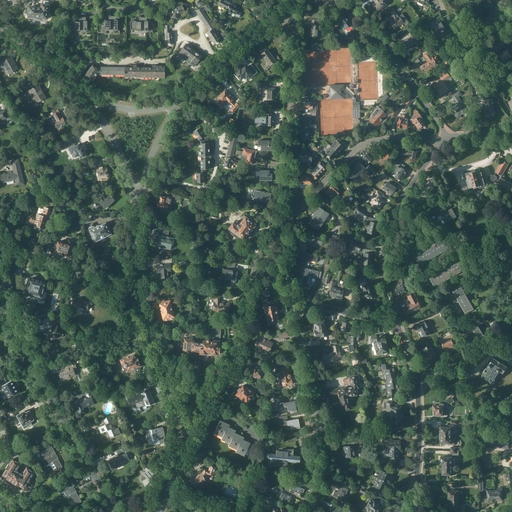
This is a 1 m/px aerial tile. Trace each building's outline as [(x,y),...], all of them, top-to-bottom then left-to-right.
[(225,9),(227,10),(230,3),(225,1),(225,0),(221,0),(218,6),(222,8),(222,9),(225,10),(225,9)] [(375,0),(376,2),(373,5),(377,11),(386,5),(382,0),(375,0)] [(48,1),(42,1),(41,9),(29,7),(29,12),(28,11),(26,13),(26,14),(28,15),(28,17),(30,17),(31,18),(33,18),(33,17),(42,18),(42,19),(44,19),(45,18),(47,19),(48,1)] [(235,15),(239,17),(241,13),(237,11),(240,6),(236,5),(235,6),(230,3),(227,10),(228,11),(228,12),(231,14),(232,13),(235,15)] [(182,6),(171,10),(173,15),(173,19),(177,19),(177,14),(184,11),(182,6)] [(390,23),(388,24),(392,31),(407,21),(403,14),(398,17),(395,12),(393,13),(391,15),(389,16),(391,19),(392,18),(393,21),(391,22),(390,21),(390,22),(390,23)] [(351,25),(344,14),(337,19),(342,26),(344,29),(345,29),(347,32),(353,28),(351,25)] [(101,20),(100,20),(100,21),(100,29),(105,29),(105,30),(110,30),(110,29),(114,29),(115,30),(115,29),(117,29),(117,30),(117,21),(116,21),(116,16),(110,16),(110,15),(109,15),(107,15),(107,18),(108,18),(108,21),(105,21),(105,20),(101,20)] [(75,21),(71,21),(69,21),(69,22),(69,30),(74,30),(74,31),(80,31),(80,30),(83,30),(85,30),(87,30),(87,31),(87,22),(86,22),(86,17),(80,17),(80,16),(79,16),(77,16),(77,19),(78,19),(78,22),(75,22),(75,21)] [(130,22),(130,30),(135,30),(135,31),(141,31),(141,30),(144,30),(144,31),(146,31),(146,30),(147,30),(147,31),(148,31),(148,22),(146,22),(147,17),(141,17),(139,17),(139,16),(138,16),(138,19),(139,19),(139,22),(136,22),(136,21),(132,21),(130,21),(130,22)] [(319,22),(319,18),(311,18),(311,22),(312,22),(311,31),(310,31),(310,36),(312,36),(312,37),(313,37),(313,36),(318,37),(319,26),(316,26),(316,22),(319,22)] [(437,25),(434,27),(439,35),(441,37),(444,35),(442,33),(447,29),(440,19),(437,21),(435,23),(437,25)] [(212,29),(209,31),(207,33),(214,44),(215,43),(216,44),(218,43),(218,42),(220,41),(219,39),(218,38),(212,29)] [(94,31),(92,31),(68,33),(61,34),(62,44),(64,61),(69,61),(68,54),(70,51),(88,49),(88,51),(108,49),(115,49),(147,50),(147,33),(108,31),(94,31)] [(412,49),(411,47),(419,42),(415,35),(416,35),(413,31),(408,35),(410,38),(403,42),(404,43),(402,44),(406,50),(409,49),(410,50),(412,49)] [(180,51),(177,55),(182,58),(184,55),(190,47),(189,46),(188,47),(185,44),(180,51)] [(184,55),(182,58),(186,61),(188,58),(194,50),(191,48),(191,47),(190,47),(184,55)] [(273,58),(267,50),(265,52),(261,47),(258,49),(262,54),(261,54),(264,58),(264,59),(265,61),(266,61),(269,66),(276,61),(277,62),(280,60),(277,56),(273,58)] [(188,58),(186,61),(190,64),(198,53),(197,52),(197,53),(194,50),(188,58)] [(501,64),(511,57),(511,53),(510,55),(507,50),(500,54),(502,59),(500,61),(501,64)] [(424,65),(420,67),(425,74),(438,65),(437,64),(440,62),(436,56),(433,58),(428,51),(424,55),(428,61),(425,62),(426,63),(423,64),(424,65)] [(198,53),(190,64),(194,67),(196,64),(197,63),(199,60),(202,57),(199,54),(199,53),(198,53)] [(461,54),(457,57),(460,59),(457,62),(467,74),(470,72),(471,73),(474,70),(473,69),(476,67),(466,54),(464,56),(461,54)] [(18,69),(11,57),(0,63),(3,67),(4,66),(9,74),(18,69)] [(452,64),(446,68),(438,74),(442,80),(433,86),(437,92),(439,95),(440,96),(441,96),(446,92),(447,93),(452,90),(448,83),(456,77),(457,80),(461,78),(461,77),(452,64)] [(164,69),(164,66),(155,66),(152,66),(152,68),(136,68),(136,65),(133,65),(133,68),(98,67),(97,69),(92,65),(85,76),(92,81),(93,80),(94,80),(96,78),(95,77),(97,74),(101,74),(101,76),(102,76),(102,74),(112,74),(112,75),(113,75),(113,74),(123,74),(123,76),(124,76),(124,77),(129,77),(129,78),(132,78),(132,77),(164,77),(164,72),(164,69)] [(252,74),(256,71),(251,66),(247,69),(245,67),(241,70),(240,69),(239,70),(238,69),(235,72),(236,73),(235,73),(237,76),(237,77),(238,77),(240,80),(245,76),(249,80),(253,76),(252,74)] [(46,98),(39,85),(28,91),(30,95),(31,95),(36,103),(41,100),(42,101),(43,100),(42,100),(46,98)] [(245,92),(241,87),(238,90),(242,94),(244,96),(246,94),(244,92),(245,92)] [(330,88),(327,91),(330,94),(331,98),(331,99),(336,99),(342,99),(345,98),(345,99),(350,99),(350,98),(351,98),(352,99),(352,103),(353,114),(353,118),(354,118),(354,120),(353,120),(353,128),(355,128),(360,123),(359,120),(358,120),(358,118),(361,118),(361,114),(360,114),(360,111),(360,110),(359,102),(355,103),(355,99),(343,88),(341,88),(341,87),(336,88),(330,88)] [(274,102),(275,89),(264,88),(264,101),(274,102)] [(218,98),(215,102),(221,107),(224,104),(225,105),(229,101),(230,101),(231,102),(234,98),(229,92),(228,93),(225,90),(217,97),(218,98)] [(459,92),(453,96),(457,102),(456,103),(457,103),(456,105),(455,105),(453,109),(456,110),(457,109),(458,109),(455,116),(459,118),(462,113),(463,114),(465,108),(466,109),(469,105),(460,101),(458,97),(461,95),(459,92)] [(386,94),(384,96),(379,101),(382,103),(388,97),(386,95),(386,94)] [(486,95),(478,96),(479,101),(483,100),(484,104),(483,104),(483,108),(484,108),(485,116),(490,115),(490,111),(491,111),(491,110),(493,110),(492,99),(486,100),(486,95)] [(315,97),(312,96),(312,100),(308,100),(308,98),(305,98),(305,99),(301,99),(301,104),(316,105),(316,104),(315,104),(315,97)] [(404,102),(404,103),(407,105),(409,106),(414,100),(412,99),(409,97),(407,99),(404,102)] [(236,103),(236,104),(230,110),(233,113),(239,106),(236,103)] [(301,108),(310,109),(310,112),(312,112),(315,112),(316,112),(316,105),(301,104),(300,105),(300,107),(301,108)] [(377,107),(373,112),(384,122),(389,116),(390,114),(394,116),(396,114),(399,109),(395,106),(392,112),(390,110),(388,110),(386,113),(382,109),(381,110),(377,107)] [(56,122),(54,123),(57,128),(62,125),(63,126),(65,125),(65,124),(66,124),(63,118),(61,119),(60,117),(58,113),(59,112),(57,109),(50,113),(52,117),(52,116),(56,122)] [(0,129),(1,130),(0,127),(0,120),(1,120),(3,119),(5,119),(5,118),(6,118),(7,121),(12,120),(9,110),(4,111),(2,112),(0,112),(0,129)] [(424,123),(418,114),(419,114),(417,111),(415,112),(414,110),(412,111),(414,114),(411,117),(412,118),(410,119),(412,123),(414,123),(417,128),(424,123)] [(371,114),(373,116),(369,120),(375,126),(377,127),(381,123),(382,124),(384,122),(373,112),(371,114)] [(407,122),(407,119),(406,118),(406,116),(402,115),(401,115),(400,118),(400,117),(400,118),(399,118),(398,122),(397,122),(396,126),(401,127),(401,126),(405,127),(407,122)] [(254,117),(254,123),(265,123),(265,122),(268,122),(268,126),(273,126),(273,123),(273,117),(273,116),(268,116),(268,119),(266,119),(265,119),(265,117),(262,117),(255,117),(254,117)] [(300,120),(300,128),(308,129),(308,125),(310,125),(310,120),(308,120),(300,120)] [(201,127),(193,132),(201,143),(203,143),(202,140),(205,138),(204,136),(201,131),(202,130),(201,127)] [(300,128),(299,139),(307,140),(308,129),(300,128)] [(338,138),(331,146),(338,153),(339,152),(340,152),(341,150),(341,149),(343,147),(344,147),(341,145),(340,144),(342,141),(338,138)] [(82,146),(81,147),(80,147),(79,144),(75,146),(74,147),(73,144),(74,144),(75,143),(72,139),(60,145),(63,150),(67,147),(69,149),(71,154),(72,153),(74,157),(76,156),(76,157),(77,156),(78,155),(80,158),(86,155),(83,151),(84,150),(83,150),(82,147),(82,146)] [(258,147),(261,147),(260,151),(272,151),(273,144),(268,144),(268,142),(270,142),(270,141),(258,140),(258,145),(258,147)] [(201,173),(196,173),(197,183),(205,183),(205,179),(204,179),(204,169),(210,169),(210,158),(211,158),(211,155),(209,155),(209,143),(203,143),(201,143),(201,173)] [(337,153),(338,153),(331,146),(329,144),(324,150),(331,156),(330,157),(333,159),(333,158),(335,156),(336,156),(337,154),(337,153)] [(416,152),(398,148),(397,155),(401,156),(402,154),(409,156),(409,158),(414,159),(415,157),(416,154),(415,154),(416,152)] [(236,151),(236,153),(236,154),(242,155),(241,159),(247,161),(246,163),(252,164),(254,157),(255,158),(256,151),(244,149),(243,151),(237,150),(236,151)] [(378,156),(380,162),(382,161),(386,160),(390,158),(387,150),(379,153),(380,155),(380,156),(378,156)] [(240,162),(233,158),(234,156),(227,154),(226,157),(225,160),(223,166),(231,168),(232,163),(238,166),(240,162)] [(366,154),(363,158),(367,163),(371,159),(366,154)] [(299,160),(299,162),(304,162),(304,165),(305,165),(305,166),(306,166),(313,166),(314,165),(315,164),(315,162),(313,162),(313,160),(311,160),(311,156),(307,156),(304,156),(301,156),(300,160),(299,160)] [(17,186),(23,184),(18,160),(11,162),(14,174),(12,174),(12,173),(1,176),(3,183),(6,182),(6,183),(13,181),(16,181),(17,186)] [(502,160),(495,172),(494,175),(493,175),(492,175),(492,176),(491,176),(491,177),(491,178),(491,179),(491,180),(492,180),(492,181),(493,181),(494,181),(495,185),(496,186),(511,196),(511,195),(511,184),(501,178),(509,164),(506,162),(507,162),(505,161),(502,160)] [(316,167),(315,168),(320,173),(322,170),(323,170),(324,170),(325,168),(325,167),(326,167),(320,162),(320,163),(319,162),(317,165),(318,165),(316,167)] [(347,175),(352,180),(360,171),(363,167),(358,162),(354,166),(354,167),(353,168),(353,169),(347,175)] [(368,173),(370,176),(371,175),(372,175),(375,172),(367,165),(364,168),(369,172),(368,173)] [(397,173),(395,176),(401,180),(404,175),(404,176),(405,174),(406,171),(401,168),(398,166),(394,171),(397,173)] [(108,174),(107,167),(103,168),(103,167),(96,168),(98,180),(102,179),(102,178),(108,177),(109,177),(109,176),(110,176),(109,175),(109,174),(108,174)] [(311,170),(309,173),(310,174),(315,179),(315,178),(316,179),(317,177),(317,176),(318,176),(317,175),(320,173),(315,168),(314,169),(312,171),(311,170)] [(259,180),(271,181),(272,174),(267,174),(267,172),(269,172),(269,171),(257,170),(257,175),(260,175),(259,180)] [(481,172),(480,173),(480,170),(474,171),(474,170),(471,171),(471,172),(471,171),(471,172),(466,174),(468,180),(467,180),(469,188),(468,188),(467,189),(468,191),(469,191),(475,190),(475,189),(475,188),(479,187),(479,188),(480,188),(485,187),(486,187),(487,185),(487,184),(485,183),(484,184),(483,177),(484,176),(484,175),(484,174),(484,173),(483,173),(483,172),(482,172),(481,172)] [(312,183),(312,181),(312,179),(313,178),(307,173),(306,174),(300,173),(300,175),(298,175),(298,178),(296,178),(296,180),(295,180),(295,186),(309,186),(309,183),(311,184),(311,183),(312,183)] [(392,194),(395,188),(393,186),(392,185),(387,182),(383,188),(386,190),(387,191),(392,194)] [(337,196),(336,195),(340,190),(333,184),(329,189),(326,192),(334,199),(337,196)] [(263,192),(254,190),(253,196),(251,196),(251,197),(252,197),(252,200),(265,202),(266,199),(270,200),(271,193),(265,192),(264,192),(263,192)] [(372,194),(370,197),(373,199),(371,203),(372,204),(370,206),(375,209),(376,208),(378,209),(382,204),(381,203),(383,201),(379,199),(381,195),(377,192),(375,195),(372,194)] [(108,206),(114,200),(108,194),(104,198),(102,197),(103,196),(101,194),(96,199),(106,209),(109,207),(108,206)] [(170,204),(171,198),(164,197),(160,196),(158,202),(157,202),(156,207),(166,209),(166,210),(170,211),(171,205),(170,204)] [(331,206),(337,212),(339,209),(334,203),(331,206)] [(369,218),(367,216),(369,213),(359,206),(354,213),(364,220),(363,221),(366,223),(367,221),(368,222),(369,218)] [(31,217),(29,221),(35,222),(34,224),(35,224),(35,225),(45,228),(48,217),(50,217),(52,210),(44,207),(41,216),(37,215),(36,218),(31,217)] [(328,214),(323,210),(319,208),(317,212),(315,211),(310,219),(311,220),(309,224),(318,230),(320,226),(321,227),(326,218),(328,214)] [(447,212),(445,209),(440,212),(446,223),(456,217),(454,213),(452,209),(447,212)] [(432,217),(429,218),(431,221),(433,226),(435,229),(446,223),(440,212),(434,215),(434,216),(436,218),(433,220),(432,217)] [(257,222),(254,220),(251,218),(250,220),(244,215),(239,222),(236,220),(233,224),(232,223),(229,228),(239,235),(236,238),(241,242),(243,239),(244,239),(246,238),(246,237),(247,236),(247,235),(246,234),(250,229),(251,229),(252,228),(253,228),(254,227),(254,226),(255,225),(254,225),(257,222)] [(369,218),(368,222),(369,222),(366,233),(375,235),(378,224),(376,223),(377,220),(370,218),(369,218)] [(88,228),(88,229),(89,229),(95,242),(96,241),(96,242),(97,242),(98,242),(98,241),(99,241),(99,240),(99,239),(106,236),(106,237),(107,237),(108,237),(108,236),(109,236),(110,235),(110,234),(105,223),(99,226),(98,225),(96,226),(95,228),(93,224),(87,226),(88,228)] [(158,242),(156,241),(155,247),(159,247),(159,248),(160,248),(170,250),(171,244),(173,244),(174,239),(167,238),(169,231),(160,230),(158,242)] [(327,233),(324,239),(337,244),(339,237),(327,233)] [(297,251),(300,252),(306,253),(308,245),(316,247),(316,245),(321,247),(323,242),(300,236),(299,239),(300,239),(297,251)] [(441,253),(452,247),(446,236),(435,242),(441,253)] [(64,254),(69,256),(70,256),(71,256),(71,255),(72,250),(71,250),(72,246),(73,241),(68,240),(67,244),(58,242),(57,244),(56,244),(55,245),(54,249),(54,250),(54,251),(55,252),(60,253),(60,254),(60,255),(63,255),(64,255),(64,254)] [(362,253),(363,250),(363,249),(360,248),(362,245),(351,240),(347,248),(358,253),(358,254),(360,255),(362,253)] [(441,253),(435,242),(430,245),(432,248),(427,251),(431,259),(441,253)] [(431,259),(427,251),(425,248),(420,251),(421,254),(416,257),(419,262),(420,265),(431,259)] [(364,250),(363,249),(363,250),(362,253),(363,253),(363,265),(371,266),(372,254),(372,250),(364,250)] [(238,254),(231,252),(230,261),(237,262),(238,254)] [(305,269),(305,268),(307,260),(316,263),(318,256),(306,253),(300,252),(300,255),(301,255),(298,267),(301,267),(305,269)] [(171,258),(162,259),(163,264),(156,265),(157,265),(157,271),(157,272),(160,272),(161,278),(167,277),(167,278),(168,278),(167,271),(171,271),(171,270),(170,270),(170,264),(172,264),(171,258)] [(456,274),(467,268),(461,258),(450,264),(456,274)] [(223,269),(222,273),(223,273),(222,279),(224,279),(225,280),(226,279),(230,280),(231,280),(231,279),(236,280),(237,271),(234,270),(231,270),(232,268),(234,268),(235,263),(233,262),(228,262),(227,267),(227,269),(223,269)] [(456,274),(450,264),(445,267),(446,270),(441,273),(446,280),(456,274)] [(305,269),(301,267),(300,270),(302,271),(299,282),(306,284),(308,276),(320,278),(321,272),(305,268),(305,269)] [(446,280),(441,273),(440,270),(434,273),(436,276),(431,279),(433,283),(435,286),(446,280)] [(31,279),(30,279),(26,295),(36,297),(36,296),(41,297),(44,288),(45,288),(47,287),(47,284),(47,283),(45,283),(45,282),(43,282),(42,281),(41,281),(40,281),(39,282),(35,281),(35,280),(33,279),(32,279),(31,279)] [(396,287),(394,288),(398,297),(402,295),(402,294),(406,292),(404,288),(405,287),(404,285),(403,286),(403,284),(404,284),(402,279),(398,281),(399,284),(396,285),(396,287)] [(335,297),(337,289),(334,288),(335,282),(331,281),(329,290),(327,289),(326,294),(331,296),(335,297)] [(340,289),(337,289),(335,297),(338,298),(341,298),(342,292),(342,290),(344,291),(346,285),(341,284),(340,289)] [(373,286),(365,287),(367,299),(375,298),(373,286)] [(457,297),(454,299),(457,304),(467,298),(461,288),(458,289),(454,292),(457,297)] [(261,292),(261,294),(262,297),(263,303),(268,302),(267,296),(269,296),(268,290),(261,292)] [(407,306),(411,313),(421,308),(417,301),(419,300),(415,292),(407,297),(409,301),(410,302),(407,304),(408,306),(407,306)] [(209,296),(209,297),(210,297),(214,297),(213,300),(215,300),(215,303),(214,303),(213,313),(229,314),(229,310),(230,307),(229,307),(229,303),(223,303),(223,304),(220,303),(221,296),(220,296),(220,297),(209,296)] [(164,298),(159,300),(159,303),(160,305),(159,305),(160,307),(160,308),(162,314),(162,315),(162,316),(163,317),(164,321),(174,319),(171,306),(180,303),(179,299),(170,301),(169,300),(165,301),(164,298)] [(467,298),(457,304),(460,310),(463,308),(466,313),(470,311),(473,309),(467,298)] [(71,306),(85,309),(86,305),(91,306),(92,302),(82,299),(81,301),(73,299),(71,306)] [(278,314),(276,304),(269,306),(269,304),(264,306),(264,307),(263,307),(264,313),(265,313),(267,322),(278,319),(278,318),(279,317),(278,315),(277,314),(278,314)] [(48,329),(49,329),(44,331),(47,338),(51,337),(52,339),(57,337),(56,336),(60,334),(57,326),(55,323),(60,321),(59,318),(50,321),(51,325),(52,324),(54,327),(52,328),(52,327),(48,329)] [(313,330),(325,328),(326,328),(326,324),(324,324),(323,319),(317,320),(317,319),(316,319),(315,319),(314,319),(314,320),(313,320),(313,321),(314,322),(313,322),(314,327),(313,327),(313,330)] [(427,324),(425,321),(415,326),(418,331),(421,330),(424,337),(432,333),(430,329),(431,329),(427,323),(427,324)] [(341,327),(341,331),(351,332),(351,326),(349,326),(349,323),(344,322),(344,324),(342,324),(342,327),(341,327)] [(470,330),(469,329),(466,331),(471,338),(473,336),(477,341),(483,337),(480,332),(481,331),(477,326),(473,328),(470,330)] [(216,355),(217,355),(217,353),(219,353),(219,351),(220,351),(220,350),(220,340),(218,340),(218,335),(220,335),(221,329),(206,328),(205,334),(210,335),(210,336),(208,335),(208,338),(210,338),(210,341),(206,341),(205,340),(204,340),(203,340),(203,343),(194,342),(194,340),(193,339),(184,338),(183,348),(182,349),(182,351),(183,352),(183,353),(192,354),(192,353),(201,354),(202,355),(203,355),(205,354),(206,354),(206,352),(211,352),(211,354),(212,354),(213,355),(215,355),(216,355)] [(315,337),(315,339),(321,338),(321,337),(329,335),(328,331),(326,332),(325,328),(313,330),(313,331),(314,331),(314,334),(313,334),(313,335),(313,336),(313,337),(314,337),(315,337)] [(452,340),(455,338),(452,331),(449,332),(450,335),(446,337),(447,338),(444,339),(444,341),(441,343),(442,345),(445,352),(455,347),(452,340)] [(256,342),(255,345),(268,352),(270,349),(271,348),(271,347),(273,343),(269,341),(270,339),(267,337),(267,336),(263,334),(262,337),(259,335),(257,341),(256,340),(256,342)] [(372,347),(387,344),(387,343),(386,343),(385,340),(386,340),(387,339),(387,338),(386,337),(385,337),(382,338),(382,335),(379,336),(379,337),(376,338),(376,335),(371,336),(371,339),(372,343),(373,347),(372,347)] [(387,353),(387,352),(386,347),(388,347),(387,346),(387,344),(372,347),(373,349),(373,351),(375,350),(376,354),(382,353),(383,354),(383,355),(384,355),(385,355),(386,355),(387,354),(387,353)] [(431,345),(424,348),(427,356),(432,354),(434,358),(437,356),(436,352),(434,353),(431,345)] [(333,346),(332,346),(334,353),(329,354),(329,355),(327,355),(327,354),(322,355),(324,365),(329,364),(328,361),(330,361),(330,362),(341,360),(339,352),(338,346),(333,346)] [(105,349),(94,353),(99,366),(110,362),(105,349)] [(135,368),(140,366),(137,358),(136,359),(134,354),(120,360),(122,365),(123,365),(126,373),(130,371),(131,370),(135,368)] [(69,377),(75,374),(73,369),(76,368),(75,364),(74,365),(73,362),(78,360),(75,355),(68,357),(70,363),(71,363),(72,366),(66,368),(67,369),(58,372),(59,374),(60,378),(61,380),(66,378),(66,379),(69,377)] [(506,368),(506,367),(504,365),(505,364),(502,362),(501,363),(499,362),(494,358),(490,364),(490,363),(488,366),(486,369),(486,368),(483,372),(484,372),(482,376),(491,382),(495,376),(495,377),(499,370),(503,372),(503,371),(504,371),(504,370),(505,370),(505,369),(506,368)] [(396,373),(395,368),(389,369),(388,363),(380,365),(382,370),(383,370),(383,371),(382,372),(383,375),(384,375),(385,380),(396,378),(395,374),(396,373)] [(255,366),(253,378),(259,379),(260,375),(261,375),(262,371),(261,371),(261,367),(262,365),(255,364),(255,366)] [(268,379),(278,377),(288,375),(287,370),(288,370),(290,369),(289,366),(288,367),(288,366),(279,368),(280,371),(279,371),(279,373),(280,373),(281,374),(275,376),(275,372),(269,373),(270,377),(268,377),(268,379)] [(289,375),(288,375),(278,377),(280,387),(292,384),(291,379),(290,379),(290,375),(289,375)] [(3,385),(2,385),(8,397),(19,392),(12,380),(8,382),(7,381),(5,376),(0,378),(0,383),(1,383),(3,385)] [(349,408),(352,407),(351,403),(348,404),(347,396),(359,394),(356,376),(349,377),(351,384),(349,385),(349,386),(345,387),(345,388),(329,391),(330,394),(338,393),(338,397),(339,398),(341,409),(345,409),(346,410),(347,410),(348,410),(349,410),(349,409),(349,408)] [(388,396),(394,394),(392,389),(399,387),(398,381),(397,381),(396,378),(385,380),(386,384),(386,385),(387,389),(386,390),(388,396)] [(235,395),(243,401),(244,400),(247,402),(255,392),(251,389),(249,390),(244,385),(240,389),(240,388),(237,391),(238,392),(235,395)] [(94,404),(91,396),(92,396),(89,388),(84,390),(86,397),(74,401),(77,409),(79,412),(84,410),(83,408),(94,404)] [(141,393),(132,397),(132,396),(127,398),(130,405),(134,404),(134,402),(143,399),(146,406),(154,403),(149,390),(143,392),(143,393),(142,394),(141,393)] [(450,397),(446,401),(449,405),(454,400),(452,398),(450,397)] [(289,411),(297,410),(295,401),(287,402),(284,403),(283,398),(274,399),(276,409),(284,407),(284,408),(288,408),(289,411)] [(388,412),(389,416),(403,415),(402,415),(402,410),(401,411),(401,407),(391,407),(391,405),(393,405),(392,402),(386,402),(386,403),(383,404),(383,409),(386,409),(386,412),(388,412)] [(440,402),(433,402),(433,407),(433,410),(433,412),(434,412),(434,415),(445,416),(445,415),(447,415),(447,410),(444,410),(444,404),(440,404),(440,402)] [(24,411),(17,416),(15,418),(16,421),(18,420),(19,422),(20,422),(23,426),(26,424),(27,427),(32,424),(30,421),(33,420),(31,416),(31,415),(29,411),(25,413),(24,411)] [(287,421),(286,415),(278,417),(280,426),(287,425),(288,426),(291,425),(292,429),(300,428),(298,418),(290,420),(287,421)] [(403,415),(389,416),(387,416),(387,430),(394,429),(393,426),(391,426),(391,424),(401,423),(401,420),(402,420),(402,415),(403,415)] [(108,423),(98,427),(101,433),(108,430),(109,433),(108,433),(110,438),(113,436),(114,437),(115,436),(114,436),(117,435),(116,435),(120,433),(118,428),(115,429),(110,416),(103,419),(105,422),(107,421),(108,423)] [(220,420),(214,432),(213,434),(222,438),(221,440),(229,444),(228,446),(236,450),(235,452),(244,457),(250,443),(243,439),(244,437),(235,433),(236,430),(229,427),(230,425),(220,420)] [(439,435),(452,436),(454,436),(454,426),(448,426),(448,427),(447,427),(441,427),(441,431),(440,431),(439,431),(439,435)] [(151,429),(146,430),(148,440),(155,438),(156,444),(164,443),(163,439),(165,439),(163,431),(164,431),(163,428),(163,427),(152,429),(151,429)] [(441,443),(448,443),(448,445),(453,445),(453,440),(452,440),(452,436),(439,435),(439,439),(440,439),(440,440),(441,440),(441,443)] [(368,436),(357,437),(357,441),(351,442),(352,446),(343,447),(344,452),(345,456),(346,456),(346,457),(350,456),(351,458),(355,458),(354,447),(361,447),(361,443),(368,442),(368,436)] [(398,449),(398,450),(400,449),(399,444),(402,444),(402,441),(392,441),(392,437),(383,437),(383,441),(385,441),(385,443),(388,443),(388,449),(398,449)] [(486,439),(483,447),(509,449),(508,441),(486,439)] [(51,446),(40,453),(43,458),(41,459),(45,466),(52,462),(57,470),(63,467),(58,459),(58,458),(56,455),(55,455),(54,453),(55,453),(51,446)] [(124,447),(115,451),(117,451),(118,454),(119,456),(109,460),(112,469),(120,466),(118,462),(123,460),(124,462),(129,460),(124,447)] [(298,463),(298,462),(297,462),(297,456),(299,456),(293,455),(293,449),(287,450),(287,452),(282,451),(276,451),(276,454),(269,453),(269,454),(270,454),(270,460),(269,460),(270,460),(270,466),(275,466),(276,464),(281,464),(281,465),(286,465),(287,462),(298,463)] [(398,449),(388,449),(388,458),(394,458),(394,460),(398,460),(398,457),(399,457),(399,454),(398,454),(398,450),(398,449)] [(443,467),(452,467),(452,457),(451,457),(450,457),(448,457),(441,457),(441,458),(440,458),(440,462),(441,462),(441,464),(442,464),(442,466),(443,466),(443,467)] [(20,464),(13,459),(9,464),(8,464),(5,468),(6,470),(4,473),(3,475),(8,478),(7,479),(8,479),(8,481),(11,482),(12,482),(14,483),(14,484),(16,486),(18,486),(19,486),(19,485),(24,488),(26,485),(30,488),(32,485),(35,480),(31,477),(34,472),(27,468),(26,469),(19,465),(20,464)] [(386,464),(383,464),(382,465),(380,464),(380,465),(379,464),(377,467),(379,468),(378,470),(379,471),(378,474),(380,474),(378,478),(387,482),(390,484),(392,479),(393,476),(384,472),(386,467),(384,467),(386,464)] [(198,477),(190,480),(192,487),(194,486),(195,486),(195,485),(205,481),(206,480),(207,479),(208,478),(209,477),(210,476),(210,475),(213,477),(217,467),(216,467),(212,466),(211,465),(208,471),(204,469),(202,473),(201,474),(199,475),(198,475),(198,476),(198,477)] [(158,470),(156,467),(143,473),(142,474),(145,477),(142,480),(145,487),(149,483),(150,485),(154,484),(151,477),(159,471),(158,470)] [(452,467),(443,467),(442,467),(442,471),(443,471),(443,475),(452,475),(452,467)] [(387,482),(378,478),(374,487),(378,489),(378,488),(384,490),(386,487),(385,487),(387,482)] [(71,480),(58,488),(61,494),(64,492),(68,498),(70,496),(72,500),(75,505),(75,506),(82,502),(76,492),(75,492),(74,490),(75,490),(73,487),(75,486),(71,480)] [(301,497),(304,489),(296,486),(298,483),(293,481),(292,484),(289,492),(295,495),(301,497)] [(345,496),(348,489),(339,485),(336,492),(334,491),(332,495),(344,500),(347,502),(348,498),(345,496)] [(277,497),(279,498),(282,499),(281,499),(282,500),(283,499),(291,503),(295,495),(289,492),(281,489),(277,497)] [(462,495),(459,495),(459,490),(454,490),(454,491),(448,491),(448,492),(448,496),(448,499),(450,499),(450,500),(450,501),(459,501),(459,500),(462,500),(462,495)] [(485,502),(488,502),(488,503),(493,503),(492,501),(493,501),(493,500),(495,500),(495,490),(486,491),(486,496),(487,496),(485,496),(485,502)] [(262,500),(266,502),(271,505),(273,501),(268,499),(268,498),(265,497),(264,496),(262,500)] [(367,504),(364,508),(368,511),(369,510),(370,511),(369,511),(376,511),(380,508),(379,507),(380,506),(373,501),(372,502),(368,499),(365,502),(367,504)] [(459,501),(450,501),(450,502),(450,505),(450,511),(451,511),(454,511),(453,511),(454,511),(455,511),(461,511),(461,507),(459,507),(459,501)]
